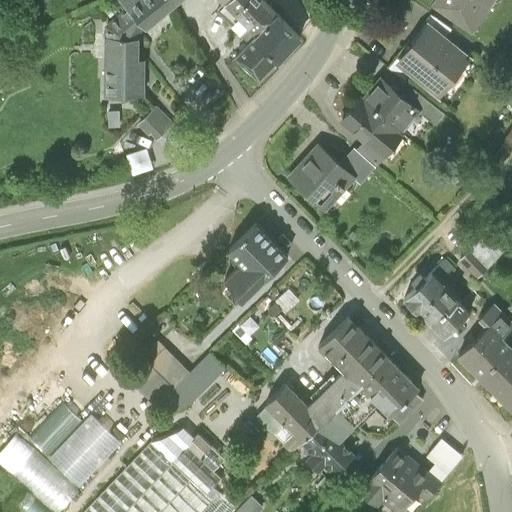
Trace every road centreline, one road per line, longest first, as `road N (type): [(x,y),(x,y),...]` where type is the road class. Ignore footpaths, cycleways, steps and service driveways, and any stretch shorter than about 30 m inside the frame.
road 1 (unclassified): [(509,511),(500,451),(452,384),(225,154)]
road 2 (tertiary): [(0,224),(134,199),(187,180),(225,154)]
road 3 (tertiary): [(225,154),(315,57),(351,0)]
